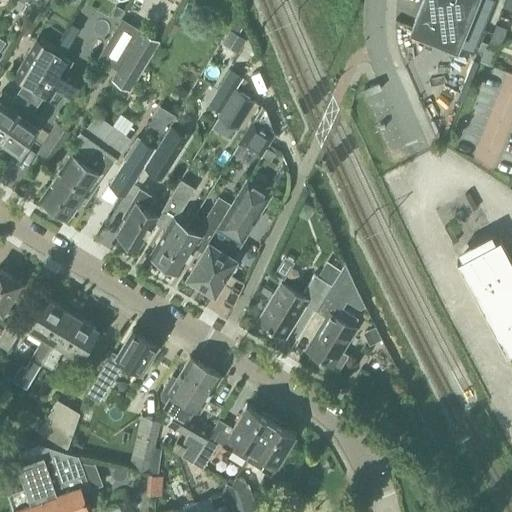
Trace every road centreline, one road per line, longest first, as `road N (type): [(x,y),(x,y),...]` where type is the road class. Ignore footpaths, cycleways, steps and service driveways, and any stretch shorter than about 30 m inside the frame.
road 1 (residential): [(385,511),(347,428),(0,214)]
road 2 (residential): [(422,153),(378,52),(376,0)]
